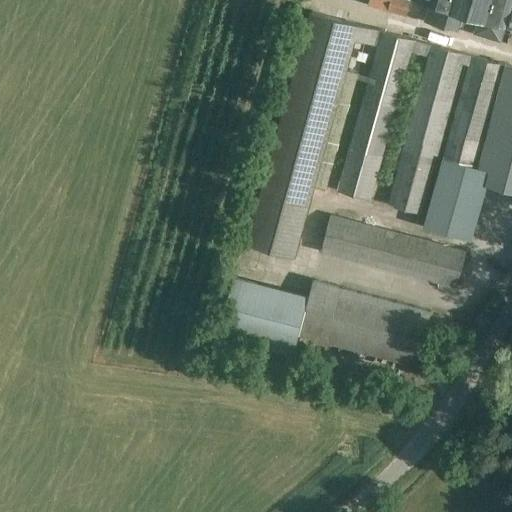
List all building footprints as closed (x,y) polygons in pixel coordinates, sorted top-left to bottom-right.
[(411,0),(371,0),(370,5),(389,10),(407,15),(411,0)] [(511,3),(511,0),(431,0),(426,20),(457,30),(462,15),(505,28),(511,3)] [(373,28),(322,14),(259,246),(302,258),(318,200),(326,202),(373,28)] [(478,165),(505,64),(505,63),(432,45),(413,39),(383,31),(340,190),(370,198),(410,51),(429,56),(400,159),(389,206),(423,215),(434,167),(461,62),(471,64),(446,157),(478,165)] [(511,66),(505,64),(478,165),(474,180),(511,190),(511,66)] [(466,249),(332,213),(322,248),(457,284),(466,249)] [(294,354),(302,325),(310,294),(235,274),(219,334),(294,354)] [(314,278),(310,294),(302,325),(420,357),(432,310),(314,278)]
